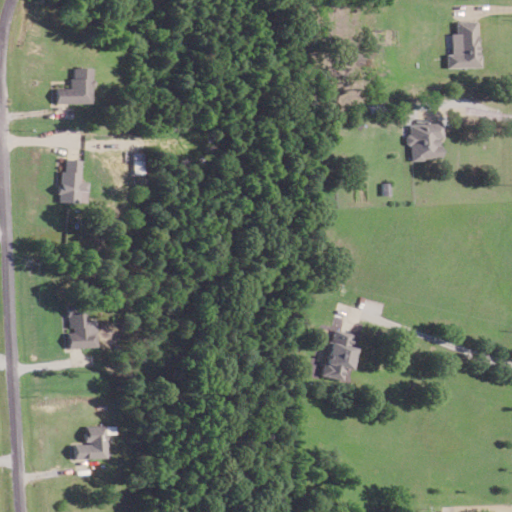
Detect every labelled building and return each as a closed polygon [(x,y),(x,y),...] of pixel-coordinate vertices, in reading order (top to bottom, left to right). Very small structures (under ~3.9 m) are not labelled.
[(477,66),(476,20),(454,20),(455,32),(450,32),(450,53),(445,53),(446,67),(477,66)] [(55,87),(55,102),(91,102),(92,67),(70,66),(70,87),(55,87)] [(407,123),(408,133),(407,133),(408,159),(439,158),(438,136),(441,136),(441,122),(407,123)] [(80,180),(80,159),(64,158),(64,171),(58,170),(57,201),(86,202),(87,180),(80,180)] [(96,346),(95,320),(88,320),(88,305),(67,306),(68,330),(67,330),(67,347),(96,346)] [(350,369),(354,346),(349,345),(352,332),(331,328),(321,375),(341,379),(344,367),(350,369)] [(71,442),(72,457),(105,457),(104,424),(83,425),(84,442),(71,442)]
